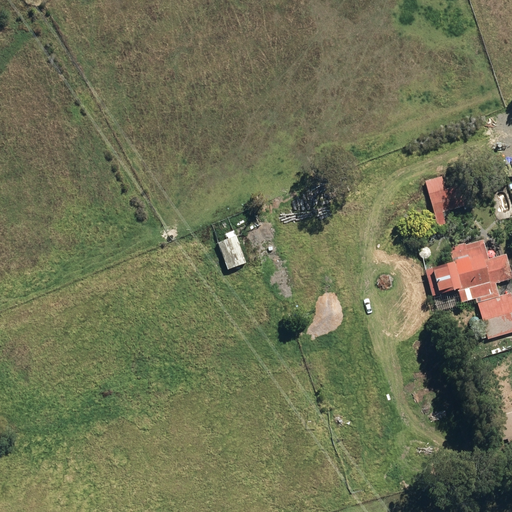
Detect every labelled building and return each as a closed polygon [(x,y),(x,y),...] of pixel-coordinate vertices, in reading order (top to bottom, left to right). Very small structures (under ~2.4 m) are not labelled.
[(441,178),(425,182),(437,226),(445,224),(442,212),(466,206),(461,186),(445,190),(441,178)] [(246,262),(234,229),(221,234),(224,242),(218,245),(226,269),(246,262)] [(476,298),(487,339),(511,331),(511,299),(510,293),(499,297),(495,284),(511,278),(511,277),(505,255),(489,259),(483,239),(450,248),(454,263),(426,271),(433,296),(458,289),(462,302),(476,298)] [(429,246),(417,251),(420,260),(432,256),(429,246)] [(434,402),(416,402),(417,412),(434,412),(434,402)] [(511,411),(489,420),(496,442),(511,436),(511,411)]
